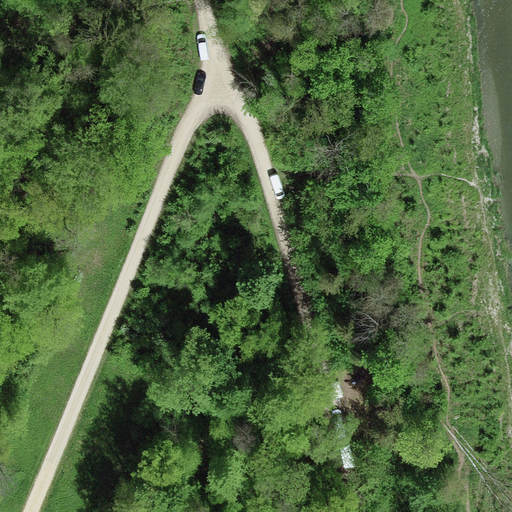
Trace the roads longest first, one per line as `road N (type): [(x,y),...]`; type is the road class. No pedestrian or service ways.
road 1 (track): [(360,511),(275,195),(206,0)]
road 2 (track): [(28,511),(218,41)]
